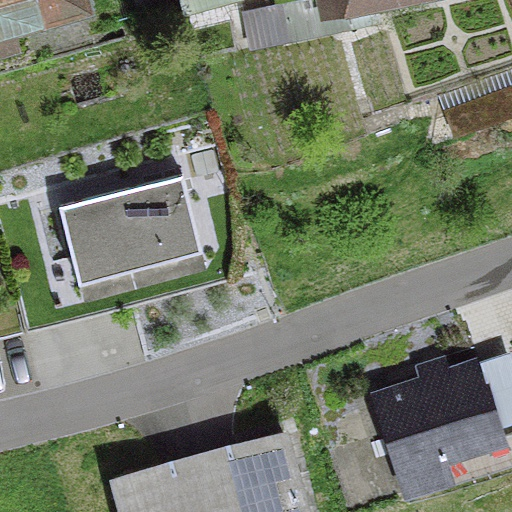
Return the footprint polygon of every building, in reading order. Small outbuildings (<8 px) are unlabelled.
[(0,0),(0,32),(81,9),(78,0),(0,0)] [(174,0),(178,12),(220,0),(174,0)] [(318,0),(319,4),(330,2),(333,18),(377,9),(375,0),(318,0)] [(283,30),(278,7),(239,15),(244,38),(283,30)] [(511,91),(444,116),(450,136),(511,113),(511,91)] [(199,252),(181,180),(66,209),(84,281),(199,252)] [(511,421),(511,368),(507,354),(444,374),(441,364),(417,372),(420,382),(371,397),(401,493),(446,479),(440,460),(500,441),(496,426),(511,421)] [(196,458),(210,511),(300,511),(280,435),(196,458)] [(210,511),(196,458),(113,481),(120,511),(210,511)]
